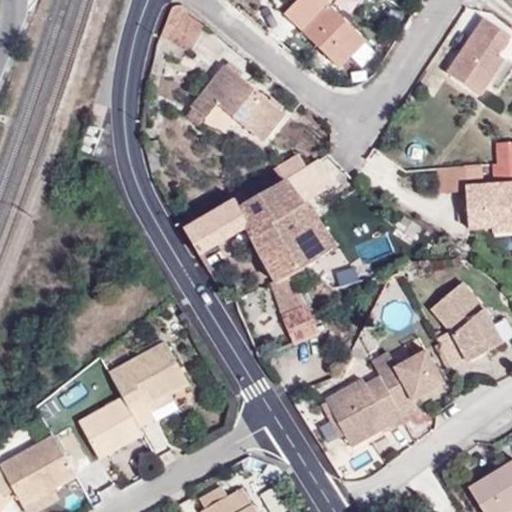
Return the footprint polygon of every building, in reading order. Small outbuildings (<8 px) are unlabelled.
[(366,39),(324,0),(312,0),(291,21),(339,68),(366,39)] [(496,53),(508,34),(484,17),(447,72),(483,96),(507,60),(496,53)] [(265,142),(286,115),(225,66),(192,107),(207,120),(218,105),(265,142)] [(156,141),(144,143),(152,174),(164,170),(156,141)] [(499,165),(511,164),(511,142),(497,144),(499,165)] [(511,164),(499,165),(500,183),(467,186),(468,189),(470,230),(492,229),(492,225),(511,223),(511,164)] [(467,186),(466,168),(438,170),(439,192),(468,189),(467,186)] [(186,230),(201,255),(247,226),(277,285),(295,273),(299,271),(302,269),(274,225),(305,206),(286,180),(283,182),(240,208),(235,201),(202,221),(199,223),(186,230)] [(274,225),(302,269),(338,247),(307,205),(305,206),(274,225)] [(415,239),(423,225),(405,212),(396,228),(415,239)] [(299,271),(295,273),(301,289),(306,287),(299,271)] [(450,331),(437,337),(453,367),(465,361),(467,364),(503,344),(486,309),(463,282),(432,309),(450,331)] [(281,316),(294,345),(321,333),(308,305),(281,316)] [(165,343),(109,375),(123,399),(140,429),(155,421),(148,408),(189,386),(165,343)] [(387,354),(372,362),(380,376),(402,417),(417,409),(412,397),(442,381),(426,351),(395,367),(387,354)] [(390,431),(405,423),(402,417),(380,376),(366,384),(363,378),(325,399),(352,447),(388,428),(390,431)] [(99,460),(143,435),(140,429),(123,399),(79,422),(99,460)] [(77,478),(53,436),(0,466),(22,508),(53,491),(77,478)] [(510,511),(511,511),(511,461),(469,489),(483,511),(510,511)] [(200,511),(255,511),(241,488),(227,496),(221,485),(199,499),(204,509),(200,511)] [(39,511),(59,501),(53,491),(22,508),(25,511),(39,511)] [(0,494),(0,511),(2,511),(10,502),(0,494)]
